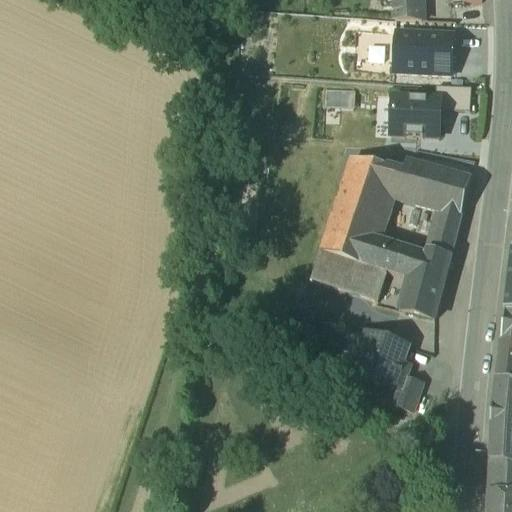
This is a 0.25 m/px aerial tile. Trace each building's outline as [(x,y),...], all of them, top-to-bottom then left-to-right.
[(392,0),(393,21),(418,22),(417,0),(392,0)] [(449,77),(452,37),(397,34),(394,74),(449,77)] [(471,91),(435,89),(434,101),(440,101),(439,113),(470,114),(471,91)] [(434,101),(393,98),(390,137),(438,140),(439,125),(437,124),(437,116),(439,116),(439,113),(440,101),(434,101)] [(369,163),(351,158),(342,185),(387,201),(388,197),(442,214),(436,239),(454,244),(461,218),(470,181),(406,161),(402,172),(369,163)] [(387,201),(342,185),(320,252),(358,265),(358,264),(381,272),(389,245),(374,240),(387,201)] [(454,244),(436,239),(432,253),(450,258),(454,244)] [(403,249),(389,245),(381,272),(386,274),(394,276),(403,249)] [(428,258),(403,249),(394,276),(407,280),(442,292),(450,258),(432,253),(430,252),(428,258)] [(320,252),(309,281),(377,303),(386,274),(381,272),(358,264),(358,265),(320,252)] [(442,292),(407,280),(399,311),(434,320),(442,292)] [(511,315),(505,313),(499,359),(511,361),(511,315)] [(409,350),(367,335),(360,338),(356,347),(361,353),(364,355),(357,373),(400,388),(401,389),(404,380),(405,378),(400,376),(409,350)] [(511,361),(499,359),(496,382),(511,386),(511,361)] [(423,387),(404,380),(401,389),(400,388),(393,406),(413,413),(423,387)] [(511,386),(496,382),(493,409),(492,409),(491,428),(491,429),(511,429),(511,386)] [(511,429),(491,429),(491,443),(511,447),(511,429)] [(511,447),(491,443),(490,463),(511,467),(511,447)] [(511,467),(490,463),(489,479),(511,480),(511,467)] [(511,480),(489,479),(489,495),(511,496),(511,480)] [(511,511),(511,496),(489,495),(488,511),(511,511)]
